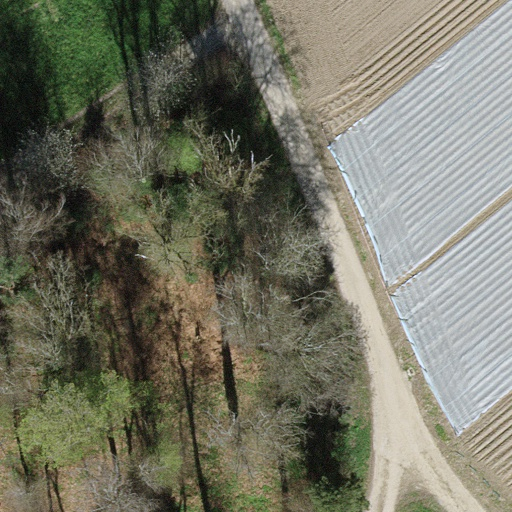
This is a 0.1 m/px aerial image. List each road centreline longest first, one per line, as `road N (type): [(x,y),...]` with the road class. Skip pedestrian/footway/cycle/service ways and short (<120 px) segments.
road 1 (track): [(401,430),(367,314),(238,0)]
road 2 (track): [(247,21),(0,206)]
